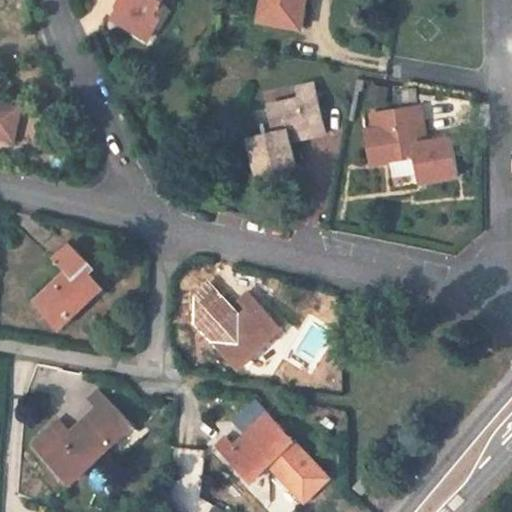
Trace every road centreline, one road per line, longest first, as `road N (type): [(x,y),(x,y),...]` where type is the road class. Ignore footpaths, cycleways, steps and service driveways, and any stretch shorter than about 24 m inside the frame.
road 1 (unclassified): [(170,235),(511,298)]
road 2 (residential): [(0,349),(148,377),(170,235)]
road 3 (residential): [(502,0),(511,248)]
road 4 (residential): [(51,0),(60,41),(127,160),(113,220)]
